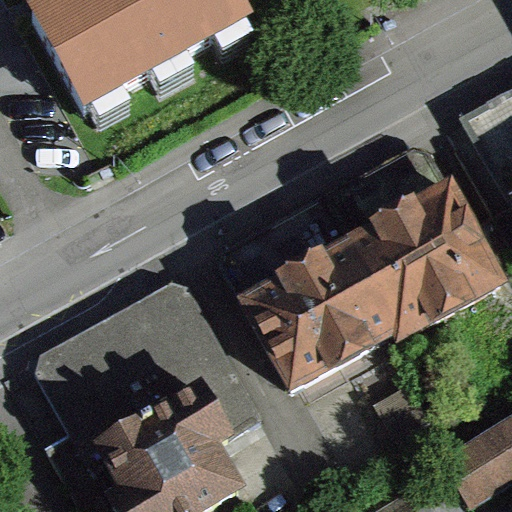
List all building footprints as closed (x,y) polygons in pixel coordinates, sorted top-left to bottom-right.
[(47,0),(38,5),(89,101),(244,20),(233,0),(47,0)] [(511,100),(466,127),(511,206),(511,100)] [(462,226),(244,345),(298,445),(480,346),(473,332),(509,312),(462,226)] [(255,511),(203,412),(247,389),(196,294),(35,379),(75,454),(128,427),(147,462),(88,493),(97,511),(255,511)] [(511,489),(511,422),(443,462),(471,511),(511,489)] [(428,511),(418,494),(388,511),(428,511)]
